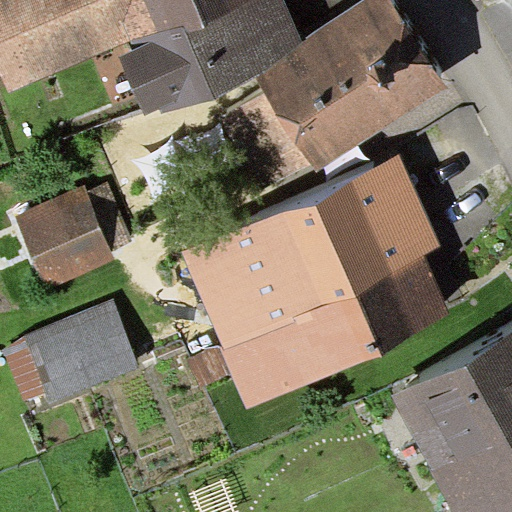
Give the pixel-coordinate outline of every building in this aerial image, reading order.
[(129,0),(0,0),(0,62),(135,15),(129,0)] [(129,0),(135,15),(162,93),(277,53),(258,0),(129,0)] [(312,155),(439,83),(430,69),(391,3),(268,76),(312,155)] [(312,155),(268,76),(213,106),(258,185),(312,155)] [(182,254),(246,391),(429,306),(365,169),(182,254)] [(66,181),(8,209),(35,266),(93,238),(66,181)] [(100,302),(0,341),(0,352),(18,398),(122,357),(100,302)] [(511,511),(511,317),(381,387),(447,511),(511,511)]
